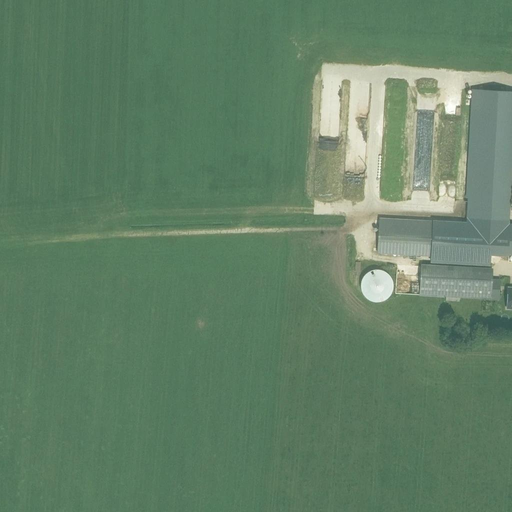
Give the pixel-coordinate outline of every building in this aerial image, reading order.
[(466,223),(466,225),(481,226),(481,220),(507,221),(511,129),(511,92),(474,91),(466,223)] [(394,128),(395,138),(407,137),(407,127),(394,128)] [(379,218),(377,254),(430,256),(430,262),(489,265),(489,254),(511,255),(511,227),(506,227),(507,221),(481,220),(481,226),(466,225),(466,223),(425,221),(424,221),(379,218)] [(361,290),(365,296),(369,299),(375,301),(381,301),(386,298),(391,294),(393,289),(394,283),(393,278),(390,273),(386,270),(381,267),(375,267),(369,269),(364,273),(361,278),(360,284),(361,290)] [(490,300),(492,271),(420,267),(419,296),(490,300)]
